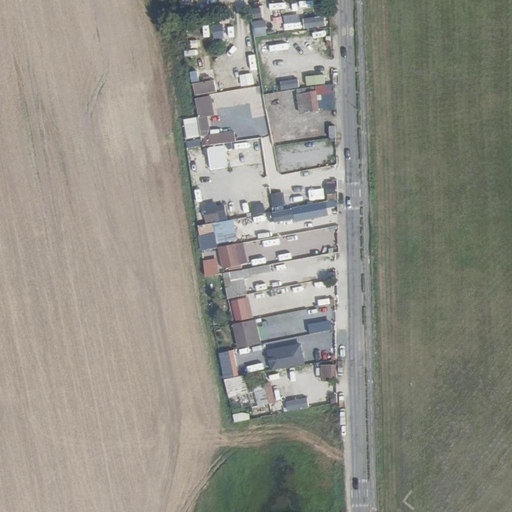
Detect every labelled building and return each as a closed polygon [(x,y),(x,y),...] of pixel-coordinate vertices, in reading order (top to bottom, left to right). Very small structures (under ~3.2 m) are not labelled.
[(182,0),(183,12),(195,12),(194,0),(182,0)] [(272,18),(287,18),(287,2),(272,3),(272,18)] [(308,11),(295,13),(296,20),(309,18),(308,11)] [(268,14),(258,15),(259,28),(269,27),(268,14)] [(294,22),(278,24),(279,31),(295,29),(294,22)] [(215,39),(226,37),(224,23),(212,26),(215,39)] [(204,26),(206,37),(212,36),(210,25),(204,26)] [(279,41),(280,48),(294,46),(293,39),(279,41)] [(200,47),(186,48),(187,59),(194,59),(196,74),(203,73),(200,47)] [(263,67),(268,88),(274,86),(269,65),(263,67)] [(304,75),(305,85),(324,84),(323,74),(304,75)] [(280,90),(298,87),(297,78),(279,81),(280,90)] [(197,95),(219,91),(216,79),(194,83),(197,95)] [(318,109),(316,85),(298,88),(301,112),(318,109)] [(215,121),(200,123),(201,136),(216,134),(215,121)] [(238,143),(231,144),(227,144),(228,151),(232,150),(239,150),(238,143)] [(278,147),(279,153),(291,151),(290,145),(278,147)] [(215,150),(204,152),(207,170),(218,168),(215,150)] [(311,162),(309,152),(298,154),(300,164),(311,162)] [(324,181),(327,200),(337,198),(334,180),(324,181)] [(199,202),(214,199),(212,182),(196,184),(199,202)] [(292,205),(306,201),(305,195),(290,199),(292,205)] [(271,212),(274,225),(331,214),(329,201),(271,212)] [(229,220),(228,202),(204,204),(206,222),(229,220)] [(253,205),(254,215),(265,214),(264,203),(253,205)] [(200,225),(203,245),(239,239),(236,219),(200,225)] [(238,245),(228,247),(230,255),(226,255),(229,266),(241,264),(238,245)] [(219,258),(204,260),(208,276),(222,274),(219,258)] [(270,265),(225,273),(229,298),(249,295),(248,288),(262,286),(260,273),(272,271),(270,265)] [(237,321),(254,317),(250,297),(232,300),(237,321)] [(257,319),(234,324),(240,348),(263,342),(257,319)] [(306,344),(322,338),(320,333),(304,338),(306,344)] [(305,364),(300,338),(278,342),(280,348),(272,349),(276,369),(305,364)] [(239,359),(254,355),(252,348),(237,353),(239,359)] [(319,365),(319,380),(335,380),(335,364),(319,365)] [(230,376),(242,373),(241,367),(228,370),(230,376)] [(301,381),(319,381),(319,368),(301,368),(301,381)] [(226,379),(231,398),(241,396),(243,408),(258,405),(251,374),(226,379)] [(272,382),(259,386),(264,405),(278,401),(272,382)]
